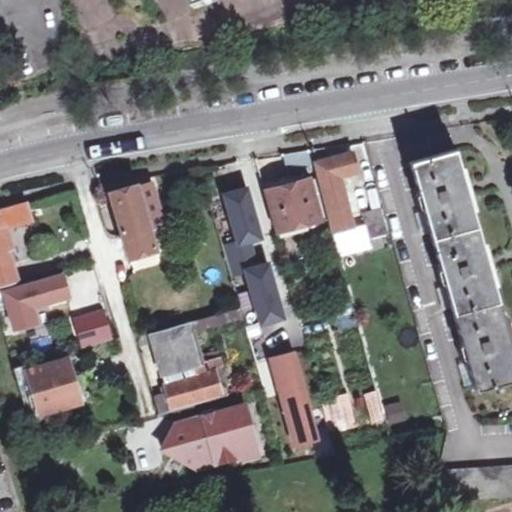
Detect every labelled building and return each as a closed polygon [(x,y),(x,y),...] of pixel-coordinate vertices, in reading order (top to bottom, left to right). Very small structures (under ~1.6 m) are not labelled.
[(461,184),(452,151),(408,163),(474,389),(511,378),(511,359),(507,343),(506,337),(504,332),(485,267),(484,262),(483,257),(463,191),(462,188),(461,184)] [(352,230),(356,229),(353,217),(349,219),(337,178),(354,173),(349,154),(312,164),(315,173),(333,232),(337,248),(355,243),(352,230)] [(294,178),(261,186),(274,233),(318,221),(307,180),(295,182),(294,178)] [(127,261),(152,255),(146,231),(150,229),(153,224),(144,189),(139,186),(113,191),(116,203),(111,204),(119,233),(127,261)] [(240,188),(222,193),(236,242),(254,237),(257,231),(245,191),(240,188)] [(30,220),(26,204),(0,210),(0,285),(16,281),(2,228),(30,220)] [(366,240),(385,235),(377,209),(359,214),(366,240)] [(236,242),(221,246),(229,274),(244,268),(259,321),(281,315),(266,262),(255,265),(248,239),(236,243),(236,242)] [(35,322),(31,307),(67,296),(61,275),(0,291),(0,297),(4,297),(13,328),(35,322)] [(166,393),(153,397),(157,414),(168,411),(225,395),(224,389),(217,391),(210,368),(204,370),(193,332),(241,319),(238,308),(207,317),(150,332),(166,393)] [(100,309),(72,317),(73,322),(80,347),(109,338),(100,309)] [(290,349),(268,355),(280,397),(293,440),(314,434),(308,412),(290,349)] [(67,356),(26,368),(39,412),(80,401),(77,392),(70,366),(67,356)] [(39,412),(26,368),(24,362),(11,366),(25,416),(39,412)] [(374,389),(362,391),(372,426),(383,424),(374,389)] [(346,394),(322,398),(332,435),(356,430),(346,394)] [(251,438),(242,406),(173,425),(159,449),(192,468),(233,457),(232,453),(251,438)] [(432,503),(511,497),(511,466),(439,469),(432,503)]
